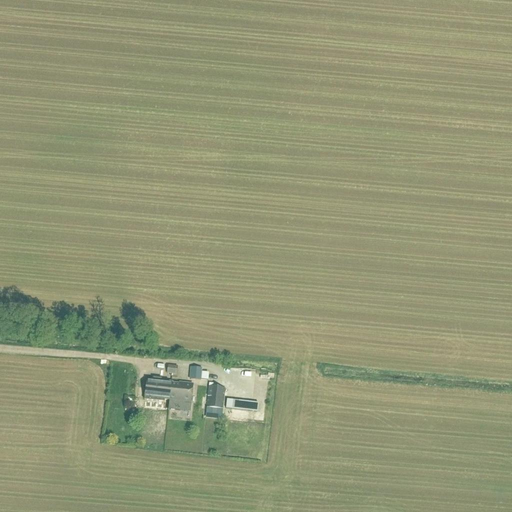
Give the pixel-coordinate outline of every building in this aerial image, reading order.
[(167,367),(166,374),(176,375),(177,368),(167,367)] [(191,369),(190,381),(200,382),(201,370),(191,369)] [(169,403),(171,383),(160,382),(161,380),(152,379),(152,383),(146,382),(143,401),(163,403),(164,400),(169,401),(168,403),(169,403)] [(171,383),(169,403),(190,405),(192,385),(178,384),(178,386),(171,385),(171,383)] [(222,410),(224,389),(208,387),(206,409),(222,410)]
